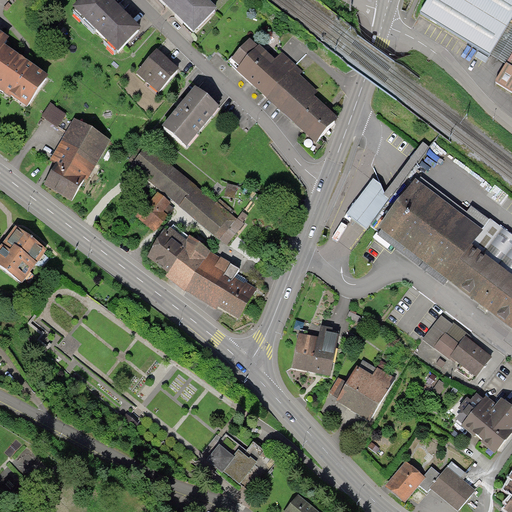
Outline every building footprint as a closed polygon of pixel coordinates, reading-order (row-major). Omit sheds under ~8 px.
[(118,6),(112,0),(80,0),(73,8),(118,52),(141,29),(118,6)] [(218,9),(208,0),(159,0),(170,10),(194,33),(218,9)] [(511,18),(511,0),(427,0),(419,13),(489,56),(491,54),(510,23),(511,18)] [(511,53),(511,24),(510,23),(491,54),(506,63),(511,53)] [(0,51),(5,45),(9,39),(0,31),(0,51)] [(267,99),(297,66),(282,53),(275,60),(259,45),(259,46),(250,39),(231,59),(240,67),(236,71),(267,99)] [(23,58),(5,45),(0,51),(0,90),(10,98),(11,96),(27,107),(49,76),(23,58)] [(159,93),(179,69),(170,61),(157,50),(136,73),(159,93)] [(511,53),(506,63),(495,82),(511,91),(511,53)] [(297,66),(267,99),(266,99),(316,144),(339,118),(315,96),(319,92),(299,75),(302,72),(297,66)] [(220,108),(195,87),(180,106),(162,127),(187,148),(220,108)] [(54,105),(51,103),(42,116),(45,118),(45,119),(58,128),(67,114),(54,106),(54,105)] [(111,141),(74,118),(48,164),(54,167),(44,184),(72,201),(85,180),(88,181),(111,141)] [(430,148),(423,143),(384,193),(383,194),(390,200),(430,148)] [(179,207),(226,245),(244,224),(196,187),(196,186),(148,146),(131,166),(179,207)] [(421,177),(418,181),(464,216),(467,212),(421,177)] [(380,184),(373,179),(346,214),(366,230),(371,225),(384,208),(390,200),(383,194),(384,193),(380,184)] [(418,181),(416,180),(390,213),(378,228),(381,230),(448,281),(511,330),(511,235),(490,219),(489,220),(471,207),(467,212),(464,216),(418,181)] [(231,187),(231,201),(240,201),(240,187),(231,187)] [(145,205),(135,217),(155,233),(167,218),(162,214),(171,203),(158,193),(147,207),(145,205)] [(390,213),(384,208),(371,225),(380,232),(381,230),(378,228),(390,213)] [(47,250),(16,227),(4,243),(0,247),(0,266),(22,283),(47,250)] [(186,292),(211,252),(190,237),(187,241),(170,228),(168,232),(164,229),(147,257),(168,273),(165,277),(186,292)] [(444,286),(448,281),(381,230),(380,232),(378,235),(444,286)] [(239,270),(211,252),(186,292),(216,310),(218,308),(239,320),(257,291),(246,284),(249,280),(238,273),(239,270)] [(452,325),(441,316),(423,340),(433,348),(445,333),(446,334),(452,325)] [(466,337),(469,339),(471,336),(454,323),(452,325),(446,334),(460,344),(466,337)] [(333,328),(321,326),(319,337),(299,334),(292,369),(313,373),(331,376),(339,335),(332,333),(333,328)] [(450,361),(450,360),(455,363),(456,362),(476,378),(492,358),(475,344),(469,339),(466,337),(460,344),(446,334),(445,333),(433,348),(450,361)] [(370,421),(395,379),(377,368),(373,376),(357,367),(348,383),(338,399),(336,402),(351,410),(370,421)] [(338,399),(348,383),(339,378),(330,394),(338,399)] [(447,385),(440,380),(430,394),(437,399),(447,385)] [(471,401),(468,398),(458,409),(462,412),(456,419),(463,425),(461,426),(467,431),(474,437),(475,435),(482,441),(481,443),(495,454),(511,433),(511,407),(502,398),(496,405),(486,396),(484,399),(477,394),(471,401)] [(233,456),(220,445),(207,460),(222,473),(224,471),(240,484),(257,463),(251,457),(249,459),(239,450),(233,456)] [(424,477),(406,462),(385,487),(389,490),(405,503),(419,486),(426,478),(424,477)] [(452,462),(447,467),(463,480),(468,475),(452,462)] [(463,480),(447,467),(441,475),(429,489),(430,489),(457,511),(458,511),(476,491),(463,480)] [(429,489),(441,475),(432,468),(424,477),(426,478),(419,486),(427,493),(430,489),(429,489)] [(511,511),(511,473),(509,478),(511,480),(504,488),(511,495),(511,500),(503,511),(511,511)] [(317,511),(298,495),(283,511),(317,511)]
